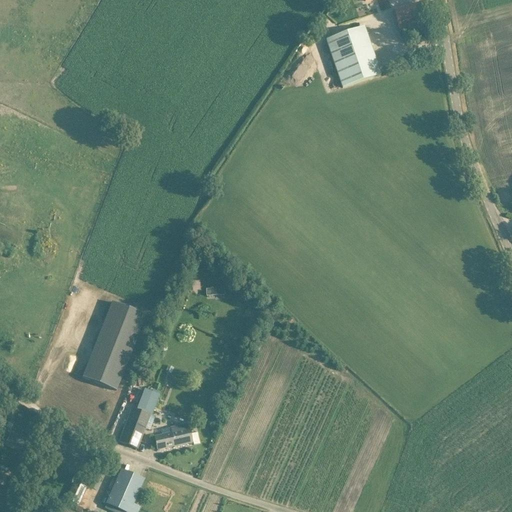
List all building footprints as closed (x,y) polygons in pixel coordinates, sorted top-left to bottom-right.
[(394,10),(399,29),(422,23),(417,4),(394,10)] [(381,76),(364,28),(326,41),(343,89),(381,76)] [(196,310),(199,301),(194,299),(191,308),(196,310)] [(146,316),(112,303),(82,378),(116,392),(146,316)] [(68,318),(65,326),(69,328),(67,332),(72,334),(77,323),(68,318)] [(264,387),(252,383),(214,481),(222,484),(234,489),(276,379),(268,376),(264,387)] [(151,416),(132,409),(119,443),(138,450),(151,416)] [(172,434),(155,438),(157,451),(174,447),(175,447),(193,443),(188,425),(170,429),(172,434)] [(28,441),(11,433),(7,442),(23,450),(28,441)] [(79,469),(85,455),(58,443),(52,457),(79,469)] [(96,469),(89,487),(96,491),(104,473),(96,469)] [(133,506),(144,481),(122,471),(107,504),(124,511),(138,511),(140,509),(133,506)] [(74,483),(66,500),(78,505),(86,489),(74,483)]
